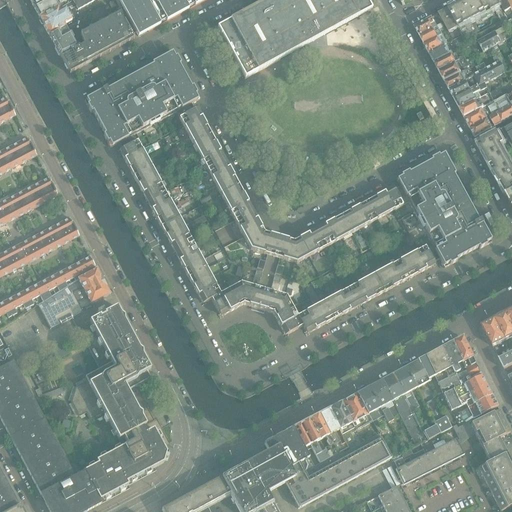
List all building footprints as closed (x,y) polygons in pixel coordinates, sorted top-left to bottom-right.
[(28,0),(33,9),(48,0),(28,0)] [(48,0),(33,9),(39,20),(72,2),(75,0),(48,0)] [(75,0),(72,2),(39,20),(42,24),(43,26),(47,34),(49,38),(58,33),(61,38),(69,35),(71,33),(74,31),(75,29),(76,27),(77,24),(77,22),(77,18),(75,14),(74,12),(77,11),(97,0),(75,0)] [(206,0),(117,0),(122,8),(127,18),(136,33),(138,38),(148,33),(159,26),(182,14),(202,3),(206,0)] [(304,47),(371,11),(364,0),(270,0),(252,10),(251,10),(216,29),(244,80),(305,47),(304,47)] [(502,10),(497,0),(468,0),(448,11),(458,30),(459,30),(495,11),(496,13),(502,10)] [(510,10),(505,0),(497,0),(502,10),(505,13),(510,10)] [(468,49),(458,30),(448,11),(432,19),(437,28),(441,36),(446,44),(452,55),(454,54),(460,51),(460,53),(468,49)] [(75,51),(60,58),(60,59),(69,75),(83,67),(90,64),(100,58),(110,53),(120,48),(134,40),(131,35),(124,22),(122,23),(120,14),(119,15),(111,20),(101,25),(91,30),(81,36),(81,35),(80,36),(84,47),(77,50),(75,51)] [(437,28),(432,19),(414,29),(419,37),(437,28)] [(424,46),(441,36),(437,28),(419,37),(424,46)] [(511,40),(505,29),(486,39),(494,55),(500,52),(497,47),(502,44),(502,45),(511,40)] [(58,33),(49,38),(51,41),(55,49),(60,58),(75,51),(77,50),(69,35),(61,38),(58,33)] [(428,54),(446,44),(441,36),(424,46),(428,54)] [(494,55),(486,39),(478,43),(483,54),(488,51),(491,57),(494,55)] [(452,55),(446,44),(428,54),(434,65),(452,55)] [(461,75),(460,73),(464,71),(469,68),(460,53),(460,51),(454,54),(458,62),(438,72),(444,82),(461,75)] [(191,105),(199,100),(192,87),(191,88),(179,66),(180,65),(173,53),(84,101),(91,114),(92,113),(100,128),(104,135),(103,136),(110,149),(118,144),(132,136),(176,113),(191,105)] [(438,72),(458,62),(454,54),(452,55),(434,65),(438,72)] [(507,74),(501,63),(497,65),(495,62),(489,66),(497,79),(507,74)] [(497,79),(489,66),(485,68),(484,64),(478,67),(488,85),(497,79)] [(488,85),(478,67),(475,69),(477,73),(472,75),(473,77),(478,90),(485,86),(488,85)] [(464,82),(473,77),(472,75),(469,70),(461,75),(444,82),(449,91),(465,83),(464,82)] [(478,90),(473,77),(464,82),(465,83),(449,91),(454,101),(478,90)] [(464,119),(506,97),(511,93),(511,92),(508,85),(504,87),(490,95),(460,111),(464,119)] [(460,111),(490,95),(487,90),(488,90),(485,86),(478,90),(454,101),(460,111)] [(500,115),(511,108),(506,97),(464,119),(469,129),(490,118),(498,113),(500,115)] [(10,107),(6,99),(0,101),(0,109),(1,112),(10,107)] [(211,135),(206,127),(198,112),(196,114),(191,105),(176,113),(179,119),(193,145),(211,135)] [(15,117),(10,107),(1,112),(6,121),(15,117)] [(501,123),(511,117),(511,108),(500,115),(498,116),(501,123)] [(501,123),(498,116),(500,115),(498,113),(490,118),(494,128),(501,123)] [(494,128),(490,118),(469,129),(475,139),(494,128)] [(511,125),(501,132),(511,150),(511,125)] [(508,160),(506,155),(511,151),(511,150),(501,132),(497,135),(478,145),(491,169),(508,160)] [(225,161),(220,153),(211,135),(193,145),(207,170),(225,161)] [(151,168),(141,151),(136,142),(136,143),(132,136),(118,144),(123,153),(120,155),(133,178),(151,168)] [(31,147),(27,139),(18,143),(23,152),(31,147)] [(23,152),(18,143),(10,147),(15,156),(23,152)] [(15,156),(10,147),(2,152),(7,161),(15,156)] [(36,157),(31,147),(23,152),(28,161),(36,157)] [(28,161),(23,152),(15,156),(20,166),(28,161)] [(491,243),(473,209),(443,153),(430,160),(431,162),(409,174),(408,172),(395,179),(400,187),(408,203),(431,245),(439,260),(444,269),(457,262),(456,260),(478,248),(479,250),(491,243)] [(20,166),(15,156),(7,161),(11,170),(20,166)] [(511,166),(510,163),(508,160),(491,169),(505,195),(511,191),(511,188),(511,189),(511,188),(511,166)] [(11,170),(7,161),(0,164),(0,168),(3,174),(11,170)] [(238,186),(233,177),(225,161),(207,170),(211,179),(206,182),(210,189),(215,186),(220,196),(238,186)] [(151,168),(133,178),(147,203),(164,193),(151,168)] [(53,188),(48,179),(39,183),(44,192),(53,188)] [(44,192),(39,183),(31,188),(36,196),(44,192)] [(252,212),(247,203),(238,186),(220,196),(234,221),(252,212)] [(408,203),(400,187),(394,191),(402,206),(408,203)] [(36,196),(31,188),(23,192),(28,201),(36,196)] [(58,197),(53,188),(44,192),(49,201),(58,197)] [(402,206),(394,191),(391,192),(389,190),(367,202),(376,221),(402,207),(402,206)] [(28,201),(23,192),(15,196),(20,205),(28,201)] [(49,201),(44,192),(36,196),(41,206),(49,201)] [(174,212),(174,211),(164,193),(147,203),(160,228),(178,219),(178,217),(181,216),(178,210),(174,212)] [(20,205),(15,196),(7,200),(12,209),(20,205)] [(41,206),(36,196),(28,201),(33,210),(41,206)] [(12,209),(7,200),(0,203),(0,210),(2,214),(12,209)] [(33,210),(28,201),(20,205),(24,214),(33,210)] [(376,221),(367,202),(341,216),(351,234),(376,221)] [(24,214),(20,205),(12,209),(17,218),(24,214)] [(17,218),(12,209),(2,214),(7,224),(8,223),(17,218)] [(264,233),(262,230),(252,212),(234,221),(250,251),(263,254),(273,258),(279,238),(264,233)] [(351,234),(341,216),(315,230),(325,248),(351,234)] [(79,237),(69,219),(61,223),(70,242),(79,237)] [(192,244),(188,236),(178,219),(160,228),(174,254),(192,244)] [(70,242),(61,223),(53,227),(63,246),(70,242)] [(63,246),(53,227),(44,232),(54,250),(63,246)] [(296,264),(325,248),(315,230),(294,242),(279,238),(273,258),(296,264)] [(54,250),(44,232),(37,236),(46,254),(54,250)] [(46,254),(37,236),(28,240),(38,259),(46,254)] [(38,259),(28,240),(20,245),(18,246),(28,264),(30,263),(38,259)] [(206,270),(202,262),(192,244),(174,254),(188,279),(206,270)] [(430,265),(434,263),(439,260),(431,245),(425,248),(399,262),(408,280),(431,267),(430,265)] [(28,264),(18,246),(8,251),(18,269),(28,264)] [(18,269),(8,251),(0,255),(10,273),(18,269)] [(10,273),(0,255),(0,275),(1,278),(10,273)] [(96,270),(90,257),(80,262),(86,272),(90,270),(91,272),(96,270)] [(263,271),(265,262),(259,260),(257,269),(263,271)] [(408,280),(399,262),(397,263),(395,260),(388,263),(390,267),(373,276),(383,294),(408,280)] [(86,272),(80,262),(72,267),(79,279),(83,277),(82,274),(86,272)] [(281,276),(283,268),(277,266),(275,274),(281,276)] [(79,279),(72,267),(64,271),(69,281),(73,279),(75,282),(78,280),(79,279)] [(241,279),(244,269),(237,267),(235,277),(241,279)] [(79,279),(78,280),(90,304),(90,305),(110,295),(96,270),(91,272),(83,277),(79,279)] [(220,295),(215,286),(206,270),(188,279),(201,302),(203,301),(204,304),(211,300),(220,295)] [(69,281),(64,271),(55,276),(63,290),(67,287),(65,283),(69,281)] [(257,288),(262,274),(256,272),(255,273),(253,282),(255,283),(254,287),(257,288)] [(63,290),(55,276),(47,280),(52,290),(56,288),(59,292),(63,290)] [(383,294),(373,276),(348,290),(358,307),(383,294)] [(38,306),(37,306),(38,307),(50,329),(50,330),(60,324),(60,326),(72,319),(72,318),(82,313),(80,309),(90,304),(78,280),(75,282),(71,285),(67,287),(63,290),(59,292),(55,295),(51,298),(47,300),(43,303),(38,306)] [(48,292),(52,290),(47,280),(38,284),(47,300),(51,298),(48,292)] [(258,310),(263,290),(257,288),(254,287),(240,283),(220,295),(211,300),(219,315),(222,314),(223,316),(243,305),(258,310)] [(47,300),(38,284),(30,289),(35,299),(40,297),(43,303),(47,300)] [(35,299),(30,289),(21,293),(29,308),(33,306),(31,301),(35,299)] [(297,317),(289,301),(286,297),(263,290),(258,310),(272,314),(283,334),(285,333),(287,335),(302,327),(297,317)] [(358,307),(348,290),(314,308),(323,326),(358,307)] [(29,308),(21,293),(12,298),(18,308),(23,306),(25,310),(29,308)] [(18,308),(12,298),(3,303),(11,317),(17,314),(14,310),(18,308)] [(11,317),(3,303),(0,304),(0,314),(1,317),(6,314),(8,319),(11,317)] [(133,405),(130,399),(131,398),(128,392),(150,380),(147,373),(150,371),(117,308),(105,314),(103,310),(97,313),(99,317),(77,329),(83,340),(85,339),(90,348),(88,350),(99,370),(91,375),(93,378),(87,382),(75,388),(71,404),(79,418),(86,414),(90,421),(103,413),(119,441),(123,438),(127,445),(96,462),(98,465),(84,473),(100,501),(128,486),(127,483),(163,464),(166,453),(153,430),(141,436),(138,430),(145,426),(145,427),(146,427),(146,426),(145,426),(141,420),(142,420),(142,419),(141,419),(138,413),(139,413),(138,412),(137,412),(134,406),(135,405),(134,405),(133,405)] [(323,326),(314,308),(297,317),(302,327),(305,333),(308,331),(309,334),(323,326)] [(511,337),(511,321),(508,314),(495,320),(506,341),(511,337)] [(506,341),(495,320),(484,326),(483,329),(493,348),(506,341)] [(472,358),(463,340),(460,339),(452,344),(462,363),(460,364),(463,371),(475,364),(472,358)] [(460,364),(462,363),(452,344),(442,349),(458,383),(467,379),(463,371),(460,364)] [(64,348),(62,345),(51,351),(57,361),(68,355),(64,348)] [(511,353),(508,347),(496,354),(499,360),(504,371),(511,366),(511,353)] [(460,387),(458,383),(442,349),(424,359),(425,359),(441,392),(446,390),(452,391),(460,387)] [(451,411),(441,392),(425,359),(424,359),(419,361),(420,362),(424,371),(430,382),(428,383),(430,387),(434,394),(446,417),(451,428),(452,428),(457,425),(450,411),(451,411)] [(430,382),(424,371),(420,362),(419,361),(406,368),(417,389),(428,383),(430,382)] [(74,478),(70,470),(16,370),(13,363),(0,369),(0,420),(48,511),(86,511),(101,504),(100,501),(84,473),(83,473),(74,478)] [(480,375),(475,364),(463,371),(467,379),(471,377),(472,378),(480,375)] [(411,393),(416,390),(417,389),(406,368),(394,375),(407,399),(413,411),(419,408),(411,393)] [(413,411),(407,399),(394,375),(382,381),(400,415),(398,415),(407,433),(411,440),(417,437),(413,429),(420,426),(412,412),(413,411)] [(491,397),(480,375),(472,378),(471,377),(467,379),(458,383),(460,387),(452,391),(446,390),(441,392),(451,411),(466,404),(468,408),(491,397)] [(400,415),(382,381),(369,388),(380,408),(379,409),(388,424),(389,424),(393,422),(392,419),(398,415),(400,415)] [(381,428),(383,427),(374,411),(379,409),(380,408),(369,388),(357,395),(369,416),(372,414),(374,417),(370,419),(372,423),(378,435),(381,441),(386,438),(385,435),(385,434),(381,428)] [(369,416),(357,395),(340,404),(353,428),(356,432),(372,423),(370,419),(368,416),(369,416)] [(473,420),(497,408),(497,407),(496,407),(491,397),(468,408),(473,420)] [(353,428),(340,404),(329,410),(339,430),(347,445),(351,443),(348,439),(352,437),(348,431),(353,428)] [(335,433),(339,430),(329,410),(319,415),(334,445),(335,446),(340,443),(335,433)] [(510,433),(498,411),(470,425),(474,434),(479,442),(481,441),(484,445),(481,447),(485,455),(502,447),(499,439),(510,433)] [(334,445),(319,415),(309,420),(320,441),(326,438),(328,441),(326,442),(329,447),(334,445)] [(316,443),(320,441),(309,420),(294,428),(293,429),(293,430),(304,449),(310,446),(319,464),(332,457),(329,452),(327,453),(325,451),(321,453),(316,443)] [(474,434),(470,425),(469,422),(458,427),(457,425),(452,428),(460,444),(474,434)] [(440,434),(435,426),(423,433),(427,441),(440,434)] [(276,511),(266,493),(277,488),(284,484),(298,510),(391,459),(381,441),(378,435),(343,454),(342,453),(332,458),(332,457),(319,464),(313,467),(304,449),(293,430),(293,429),(263,445),(268,453),(261,457),(220,479),(230,496),(238,511),(276,511)] [(463,454),(458,445),(456,440),(445,445),(453,461),(464,456),(463,454)] [(453,461),(445,445),(435,450),(443,466),(453,461)] [(489,490),(511,478),(511,465),(509,460),(506,461),(504,456),(507,455),(502,447),(485,455),(489,463),(478,468),(489,490)] [(443,466),(435,450),(425,455),(433,471),(443,466)] [(433,471),(425,455),(415,460),(423,476),(433,471)] [(423,476),(415,460),(405,465),(413,481),(423,476)] [(413,481),(405,465),(395,471),(402,485),(403,486),(413,481)] [(511,478),(489,490),(500,511),(511,507),(511,508),(511,478)] [(0,511),(11,511),(20,508),(4,479),(0,481),(0,511)] [(238,511),(230,496),(220,479),(214,482),(205,487),(192,494),(187,496),(188,497),(166,508),(161,511),(238,511)] [(380,509),(383,507),(401,498),(396,488),(377,497),(382,505),(379,507),(380,509)] [(397,511),(406,507),(401,498),(383,507),(384,511),(397,511)]
